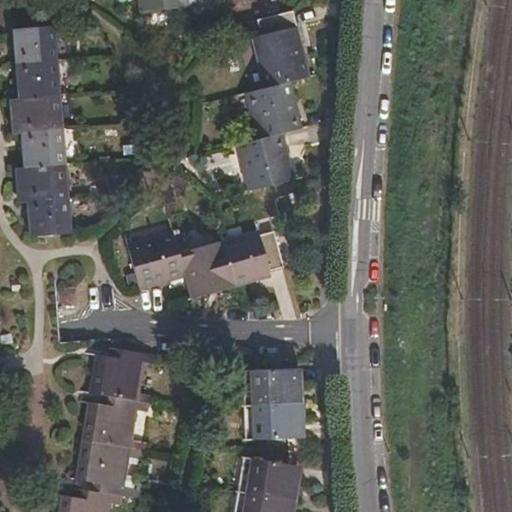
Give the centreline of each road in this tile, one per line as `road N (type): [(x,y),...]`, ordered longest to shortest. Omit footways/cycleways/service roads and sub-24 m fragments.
road 1 (residential): [(369,0),(355,331)]
road 2 (residential): [(355,331),(130,326),(56,334)]
road 3 (residential): [(355,331),(366,511)]
